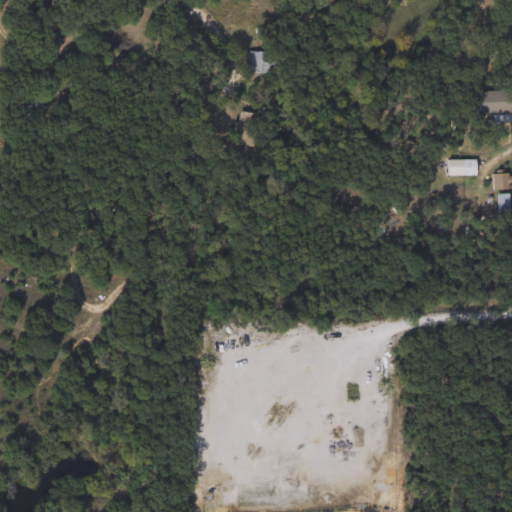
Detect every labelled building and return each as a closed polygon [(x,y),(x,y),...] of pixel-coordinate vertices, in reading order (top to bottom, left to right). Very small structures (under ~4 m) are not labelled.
[(276,52),(276,74),(245,74),(245,52),(276,52)] [(467,92),(504,92),(504,115),(467,115),(467,92)] [(40,118),(12,118),(12,93),(40,93),(40,118)] [(236,145),(239,112),(258,114),(255,147),(236,145)] [(443,162),(457,162),(457,176),(443,176),(443,162)] [(487,175),(504,175),(504,189),(487,189),(487,175)] [(503,213),(492,213),(492,196),(503,196),(503,213)]
